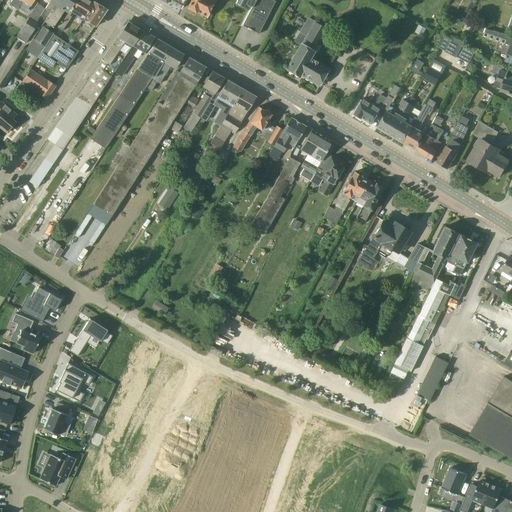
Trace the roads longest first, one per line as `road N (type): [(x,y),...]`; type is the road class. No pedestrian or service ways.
road 1 (secondary): [(503,223),(128,0)]
road 2 (residential): [(203,360),(433,450)]
road 3 (unclassified): [(0,182),(128,0)]
road 4 (residential): [(84,290),(42,377),(19,483)]
road 5 (residential): [(120,511),(203,360)]
road 6 (residential): [(84,290),(203,360)]
